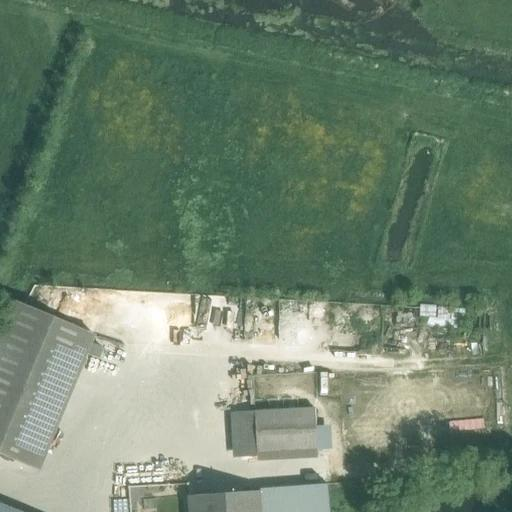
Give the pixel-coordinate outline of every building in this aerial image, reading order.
[(79,330),(10,302),(0,326),(0,401),(42,419),(79,330)] [(321,337),(355,337),(355,328),(321,327),(321,337)] [(93,336),(79,330),(42,419),(23,464),(38,470),(93,336)] [(421,436),(424,421),(421,406),(412,393),(399,385),(384,382),(369,385),(356,394),(347,407),(345,422),(348,437),(357,450),(370,459),(385,461),(400,458),(413,449),(421,436)] [(42,419),(0,401),(0,453),(23,464),(42,419)] [(314,409),(254,412),(257,452),(317,449),(314,409)] [(328,511),(373,511),(371,481),(326,484),(328,511)] [(328,511),(326,484),(259,492),(259,511),(328,511)] [(259,492),(188,496),(188,511),(259,511),(259,492)] [(0,511),(21,511),(0,503),(0,511)]
